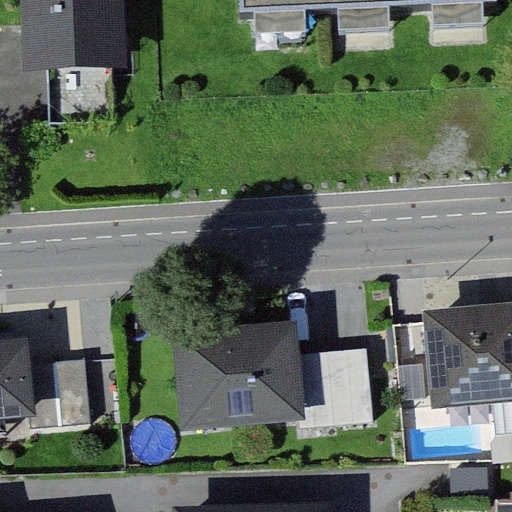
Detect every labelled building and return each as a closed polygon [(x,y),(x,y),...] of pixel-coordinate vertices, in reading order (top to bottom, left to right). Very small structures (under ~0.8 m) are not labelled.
[(132,0),(31,0),(34,78),(135,75),(132,0)] [(507,0),(253,0),(255,22),(508,10),(507,0)] [(511,303),(434,310),(442,408),(501,404),(511,402),(511,303)] [(301,336),(194,344),(201,424),(309,417),(303,360),(301,336)] [(31,348),(0,350),(0,416),(36,413),(33,366),(31,348)] [(339,358),(303,360),(309,417),(381,413),(376,355),(339,358)] [(63,363),(33,366),(36,413),(37,430),(99,426),(95,361),(63,363)] [(511,402),(501,404),(503,434),(511,433),(511,402)] [(511,511),(511,499),(499,499),(498,511),(511,511)]
